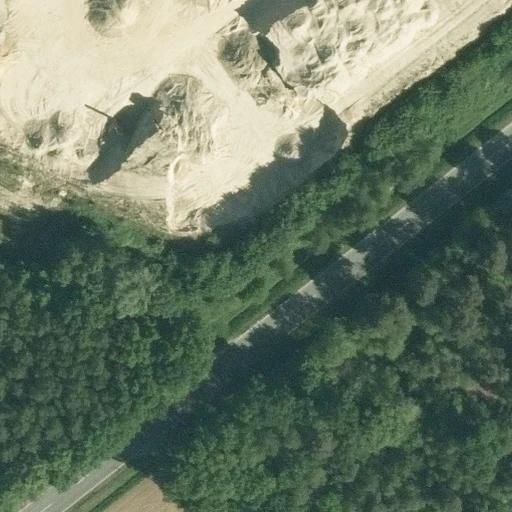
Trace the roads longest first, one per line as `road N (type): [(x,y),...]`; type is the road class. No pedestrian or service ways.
road 1 (primary): [(39,511),(511,139)]
road 2 (track): [(511,410),(273,326)]
